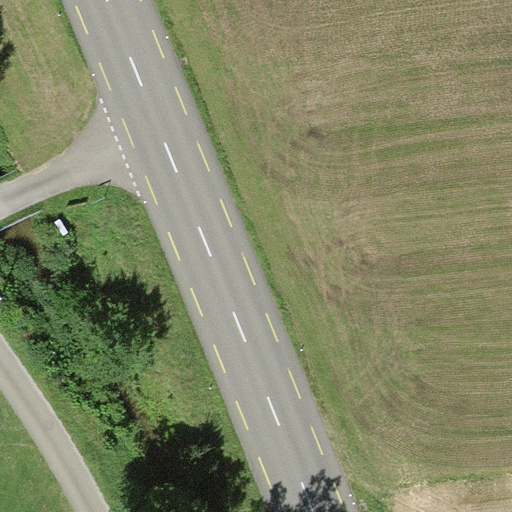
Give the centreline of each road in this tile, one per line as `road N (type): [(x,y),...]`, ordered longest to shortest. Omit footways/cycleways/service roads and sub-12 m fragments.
road 1 (tertiary): [(313,511),(159,131)]
road 2 (residential): [(0,203),(159,131)]
road 3 (residential): [(0,369),(53,440),(87,511)]
road 4 (tertiary): [(159,131),(105,0)]
